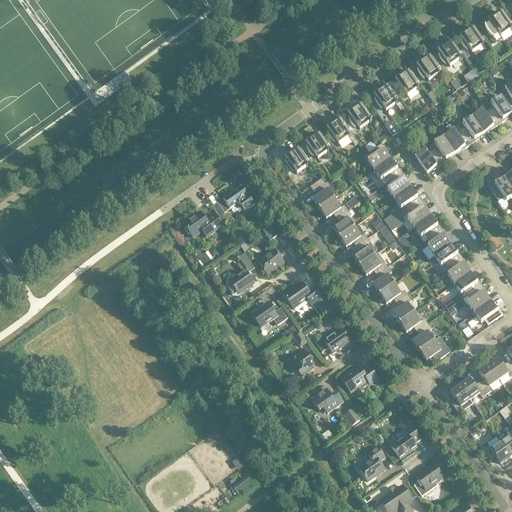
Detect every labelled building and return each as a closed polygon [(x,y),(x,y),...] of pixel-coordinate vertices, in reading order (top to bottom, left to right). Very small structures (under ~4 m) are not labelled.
[(511,24),(504,13),(504,14),(505,16),(502,18),(498,12),(497,13),(498,14),(488,20),(490,23),(485,27),(485,26),(484,26),(487,31),(488,33),(491,37),(494,40),(494,39),(499,35),(501,38),(510,31),(511,32),(509,28),(511,25),(511,24)] [(476,29),(475,30),(477,32),(473,34),(469,28),(469,29),(469,30),(460,36),(463,40),(461,41),(460,41),(461,44),(463,46),(465,49),(467,51),(467,52),(468,51),(467,51),(469,50),(472,54),(481,47),(482,48),(483,47),(480,44),(484,41),(476,29)] [(453,43),(454,46),(451,48),(447,42),(446,42),(447,43),(437,50),(440,54),(439,55),(438,55),(439,58),(441,60),(443,63),(445,65),(446,65),(445,64),(447,63),(450,67),(459,61),(460,62),(461,61),(458,57),(462,55),(453,43)] [(432,58),(433,60),(430,63),(426,57),(425,57),(426,58),(416,65),(419,69),(418,70),(417,69),(417,70),(418,72),(420,75),(421,77),(423,80),(424,80),(424,79),(426,78),(429,82),(438,76),(439,76),(437,72),(440,70),(432,58)] [(411,73),(410,73),(412,75),(409,78),(404,72),(404,73),(395,80),(398,84),(396,85),(396,84),(395,85),(397,87),(398,90),(400,92),(402,94),(403,95),(403,94),(404,93),(407,97),(417,91),(418,91),(415,87),(419,85),(411,73)] [(455,81),(451,84),(456,92),(461,89),(455,81)] [(390,88),(389,88),(390,90),(387,92),(383,87),(382,87),(383,88),(374,95),(377,99),(375,100),(375,99),(374,100),(375,102),(377,105),(379,107),(381,109),(381,110),(382,110),(381,109),(383,108),(386,112),(395,105),(396,106),(397,106),(394,102),(398,100),(390,88)] [(427,96),(429,99),(435,107),(440,104),(432,92),(427,96)] [(463,94),(458,97),(462,102),(467,99),(463,94)] [(493,108),(489,111),(499,126),(508,120),(507,118),(511,114),(511,113),(501,98),(490,105),(493,108)] [(357,126),(360,130),(369,124),(370,125),(370,124),(368,121),(372,118),(363,106),(364,109),(361,111),(357,105),(356,105),(357,106),(347,113),(350,117),(349,118),(348,118),(349,121),(351,123),(353,126),(355,128),(356,128),(355,127),(357,126)] [(482,111),(472,118),(484,135),(489,131),(490,132),(499,126),(489,111),(484,114),(482,111)] [(484,135),(472,118),(462,125),(464,128),(460,131),(470,146),(479,140),(478,138),(484,135)] [(342,121),(343,123),(340,125),(336,120),(335,120),(336,121),(327,128),(329,132),(328,133),(328,132),(327,133),(328,135),(330,138),(332,140),(334,142),(334,143),(335,143),(334,142),(336,141),(339,145),(348,138),(349,139),(350,139),(347,135),(351,132),(342,121)] [(390,122),(384,126),(392,137),(398,133),(390,122)] [(440,133),(443,138),(455,155),(460,151),(461,152),(470,146),(460,131),(457,127),(453,130),(450,126),(440,133)] [(349,135),(348,135),(355,145),(358,142),(352,133),(349,135)] [(321,135),(321,136),(322,138),(319,140),(315,134),(314,135),(315,136),(306,142),(309,146),(307,148),(307,147),(306,147),(307,150),(309,152),(311,155),(313,157),(313,158),(314,157),(313,157),(315,156),(318,160),(327,153),(328,154),(329,153),(326,150),(330,147),(321,135)] [(455,155),(443,138),(433,145),(436,149),(432,151),(442,166),(451,160),(450,158),(455,155)] [(386,151),(382,145),(367,155),(371,160),(367,163),(374,172),(391,160),(384,152),(386,151)] [(300,150),(301,153),(298,155),(294,149),(293,149),(294,150),(285,157),(288,161),(286,162),(285,162),(286,165),(288,167),(290,170),(292,172),(293,172),(292,171),(294,170),(297,174),(306,168),(307,169),(308,168),(305,164),(309,162),(300,150)] [(433,172),(442,166),(432,151),(428,154),(425,151),(415,158),(426,175),(432,171),(433,172)] [(397,169),(391,160),(374,172),(381,182),(384,179),(387,184),(402,174),(398,168),(397,169)] [(406,179),(402,174),(387,184),(391,189),(388,192),(394,201),(411,189),(404,180),(406,179)] [(511,198),(511,190),(504,179),(495,185),(494,184),(488,188),(499,203),(504,199),(506,203),(511,198)] [(314,193),(318,190),(325,185),(322,180),(310,188),(314,193)] [(338,197),(328,183),(325,185),(318,190),(321,195),(312,201),(319,210),(334,200),(338,197)] [(223,200),(230,210),(239,204),(245,213),(255,206),(242,187),(223,200)] [(417,198),(411,189),(394,201),(401,210),(404,208),(407,212),(422,202),(418,197),(417,198)] [(340,209),(334,200),(319,210),(326,220),(335,214),(338,218),(348,212),(344,206),(340,209)] [(350,202),(346,205),(349,210),(354,207),(350,202)] [(426,207),(422,202),(407,212),(411,218),(408,220),(414,229),(431,217),(424,209),(426,207)] [(212,208),(219,218),(224,214),(218,204),(212,208)] [(351,217),(348,212),(338,218),(341,223),(332,229),(339,239),(354,229),(347,219),(351,217)] [(201,214),(184,226),(193,239),(202,232),(207,238),(223,227),(215,216),(206,222),(201,214)] [(437,226),(431,217),(414,229),(421,239),(424,236),(427,241),(442,231),(438,225),(437,226)] [(378,219),(374,222),(380,229),(384,226),(379,219),(378,219)] [(393,223),(388,227),(391,232),(397,228),(393,223)] [(358,247),(368,240),(358,226),(354,229),(339,239),(346,249),(355,242),(358,247)] [(263,232),(270,241),(277,237),(270,227),(263,232)] [(381,230),(380,231),(384,236),(389,232),(385,227),(381,230)] [(446,236),(442,231),(427,241),(431,246),(428,249),(434,258),(451,246),(444,237),(446,236)] [(371,245),(368,240),(358,247),(361,252),(352,258),(359,267),(374,257),(367,248),(371,245)] [(457,255),(451,246),(434,258),(441,267),(444,265),(447,269),(462,259),(458,254),(457,255)] [(259,263),(267,276),(283,264),(275,252),(259,263)] [(239,259),(249,273),(255,269),(245,255),(239,259)] [(380,266),(374,257),(359,267),(366,277),(375,271),(378,275),(388,268),(384,263),(380,266)] [(415,263),(414,264),(417,268),(423,264),(420,259),(415,263)] [(466,264),(462,259),(447,269),(451,274),(447,276),(454,286),(471,274),(464,265),(466,264)] [(214,277),(215,273),(211,268),(206,272),(211,279),(214,277)] [(391,274),(388,268),(378,275),(381,280),(372,286),(379,296),(394,285),(388,276),(391,274)] [(245,272),(231,282),(229,283),(228,284),(227,288),(233,296),(237,297),(238,296),(254,285),(245,272)] [(477,283),(471,274),(454,286),(461,296),(464,293),(467,298),(482,287),(478,282),(477,283)] [(282,294),(293,310),(294,310),(293,309),(307,300),(311,306),(321,299),(314,288),(308,292),(302,283),(301,284),(302,285),(293,291),(291,288),(282,294)] [(400,295),(394,285),(379,296),(386,305),(395,299),(398,304),(408,297),(404,292),(400,295)] [(486,293),(482,287),(467,298),(471,302),(467,305),(474,314),(491,303),(485,294),(486,293)] [(411,302),(408,297),(398,304),(401,308),(392,315),(399,324),(414,314),(408,305),(411,302)] [(327,298),(318,304),(324,313),(333,306),(327,298)] [(497,312),(491,303),(474,314),(481,324),(484,322),(488,327),(502,316),(498,311),(497,312)] [(252,316),(260,328),(272,320),(277,327),(288,319),(280,309),(275,313),(268,304),(252,316)] [(420,323),(414,314),(399,324),(406,334),(415,328),(418,332),(428,325),(424,320),(420,323)] [(464,322),(459,326),(463,331),(468,327),(464,322)] [(313,325),(303,331),(307,336),(316,329),(313,325)] [(431,331),(428,325),(418,332),(421,337),(413,343),(419,353),(434,342),(428,333),(431,331)] [(290,329),(294,334),(298,331),(295,326),(290,329)] [(315,344),(322,354),(328,349),(332,355),(350,343),(345,335),(342,330),(341,331),(340,329),(324,341),(322,339),(315,344)] [(284,334),(283,334),(286,339),(292,336),(288,331),(284,334)] [(299,333),(293,337),(300,347),(306,343),(299,333)] [(440,351),(434,342),(419,353),(426,362),(435,356),(438,361),(448,354),(444,349),(440,351)] [(296,357),(289,362),(294,369),(295,368),(301,377),(311,370),(307,365),(311,363),(302,350),(298,353),(300,356),(296,358),(296,357)] [(498,360),(488,367),(499,381),(508,375),(510,379),(511,377),(511,370),(509,365),(504,369),(498,360)] [(499,381),(488,367),(479,373),(485,382),(480,385),(487,395),(492,392),(489,388),(499,381)] [(341,380),(351,394),(360,387),(361,389),(363,389),(369,385),(370,385),(377,380),(369,369),(362,374),(359,368),(341,380)] [(469,380),(460,387),(470,401),(479,395),(482,399),(487,395),(480,385),(476,389),(469,380)] [(470,401),(460,387),(450,393),(456,402),(452,406),(459,415),(464,412),(461,408),(470,401)] [(312,401),(319,412),(323,409),(328,415),(343,404),(336,394),(331,398),(326,391),(312,401)] [(305,395),(297,401),(301,406),(309,400),(305,395)] [(354,411),(346,417),(353,428),(361,422),(354,411)] [(403,430),(404,431),(397,436),(401,442),(391,448),(400,460),(416,448),(414,445),(420,441),(410,426),(403,430)] [(511,430),(506,434),(509,437),(500,444),(510,459),(511,457),(511,430)] [(510,459),(500,444),(491,450),(488,446),(483,450),(490,460),(495,456),(501,465),(510,459)] [(357,467),(356,467),(367,483),(385,471),(379,463),(385,459),(378,448),(367,455),(372,461),(359,470),(357,467)] [(414,487),(421,498),(436,488),(436,486),(435,484),(443,479),(438,472),(438,470),(436,466),(434,466),(433,466),(416,478),(420,483),(414,487)] [(249,478),(234,489),(237,495),(252,484),(249,478)] [(402,487),(381,502),(388,511),(396,511),(397,511),(411,511),(406,505),(412,502),(402,487)]
